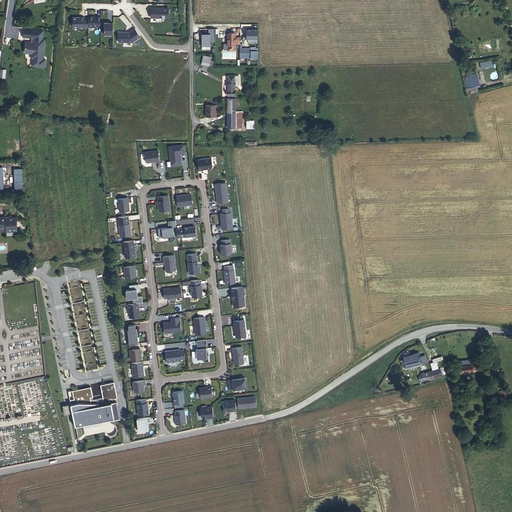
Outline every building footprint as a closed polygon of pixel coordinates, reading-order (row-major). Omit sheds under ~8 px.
[(149,16),(168,17),(169,6),(150,5),(149,16)] [(100,15),(71,15),(71,26),(100,26),(100,15)] [(102,32),(112,32),(113,20),(102,20),(102,32)] [(208,31),(201,31),(201,49),(210,49),(210,41),(214,41),(214,27),(208,27),(208,31)] [(257,38),(257,27),(245,27),(245,38),(257,38)] [(34,38),(35,38),(36,29),(28,28),(27,38),(34,38)] [(35,38),(34,38),(34,42),(32,43),(31,42),(26,42),(24,52),(26,53),(32,54),(31,58),(33,58),(32,66),(45,68),(46,59),(43,59),(46,40),(43,40),(44,30),(36,29),(35,38)] [(137,30),(117,29),(117,39),(137,40),(137,30)] [(238,41),(238,37),(235,37),(235,33),(228,33),(227,50),(235,50),(235,41),(238,41)] [(239,46),(239,57),(258,57),(258,46),(239,46)] [(209,65),(211,58),(203,56),(201,64),(209,65)] [(491,59),(479,61),(480,67),(492,65),(491,59)] [(469,75),(472,86),(477,85),(479,85),(476,72),(469,74),(469,75)] [(230,97),(235,97),(235,84),(239,84),(239,75),(232,76),(232,78),(230,78),(231,79),(228,80),(228,95),(230,95),(230,97)] [(477,85),(472,86),(466,88),(467,93),(478,91),(477,85)] [(205,116),(215,116),(215,105),(205,105),(205,116)] [(184,143),(168,144),(170,165),(181,164),(180,153),(184,152),(184,143)] [(144,161),(159,161),(159,149),(144,149),(144,161)] [(211,156),(196,157),(197,169),(212,167),(211,156)] [(15,194),(26,193),(23,168),(14,168),(15,190),(15,194)] [(226,180),(214,182),(216,201),(228,200),(226,180)] [(176,205),(191,205),(191,193),(175,193),(176,205)] [(169,194),(157,194),(157,208),(169,208),(169,194)] [(117,195),(117,209),(129,209),(129,195),(117,195)] [(228,211),(228,207),(219,208),(220,228),(232,227),(231,211),(228,211)] [(119,235),(131,234),(129,213),(117,214),(119,235)] [(0,218),(0,226),(17,226),(17,217),(11,217),(11,216),(5,216),(6,218),(0,218)] [(168,225),(157,226),(158,235),(173,234),(172,225),(175,225),(175,219),(167,219),(168,225)] [(176,235),(195,235),(195,225),(176,225),(176,235)] [(133,238),(122,240),(125,258),(136,256),(133,238)] [(220,254),(231,253),(231,238),(220,238),(220,254)] [(187,271),(198,271),(198,252),(187,252),(187,271)] [(174,253),(163,254),(164,271),(175,270),(174,253)] [(123,275),(135,276),(135,264),(124,264),(123,275)] [(224,264),(223,281),(234,282),(235,264),(224,264)] [(200,278),(189,279),(191,295),(202,293),(200,278)] [(136,283),(129,284),(129,287),(124,288),(128,317),(139,315),(137,301),(142,301),(141,294),(138,295),(136,283)] [(245,304),(243,284),(230,286),(232,305),(245,304)] [(181,286),(162,287),(163,297),(182,296),(181,286)] [(162,321),(163,332),(181,331),(179,315),(170,316),(170,320),(162,321)] [(206,332),(204,315),(193,316),(194,333),(206,332)] [(233,318),(233,336),(245,335),(245,317),(233,318)] [(136,322),(127,322),(127,341),(136,341),(136,322)] [(197,346),(195,346),(196,357),(207,356),(206,338),(196,339),(197,346)] [(232,362),(243,362),(243,345),(232,345),(232,362)] [(141,358),(141,347),(129,347),(129,358),(141,358)] [(184,348),(164,349),(165,361),(185,359),(184,348)] [(403,361),(404,367),(426,362),(425,358),(426,358),(425,355),(420,357),(419,352),(409,355),(408,351),(403,353),(404,360),(403,361)] [(133,375),(144,373),(142,359),(131,361),(133,375)] [(459,366),(460,371),(460,373),(468,373),(468,370),(470,370),(481,369),(481,364),(459,366)] [(418,376),(420,381),(428,378),(429,380),(442,376),(440,368),(420,374),(420,376),(418,376)] [(106,371),(62,381),(64,394),(60,394),(66,425),(118,414),(106,371)] [(227,377),(228,388),(246,387),(245,376),(227,377)] [(145,379),(132,379),(132,390),(143,390),(143,383),(145,383),(145,379)] [(199,385),(200,397),(212,396),(211,384),(199,385)] [(184,401),(183,389),(172,389),(172,401),(184,401)] [(237,407),(256,406),(256,395),(236,396),(237,407)] [(149,412),(147,397),(136,398),(137,413),(149,412)] [(235,398),(222,399),(223,411),(236,410),(235,398)] [(200,406),(200,417),(213,417),(213,406),(200,406)] [(185,423),(185,408),(174,408),(174,423),(185,423)] [(136,428),(147,428),(147,415),(136,416),(136,428)]
